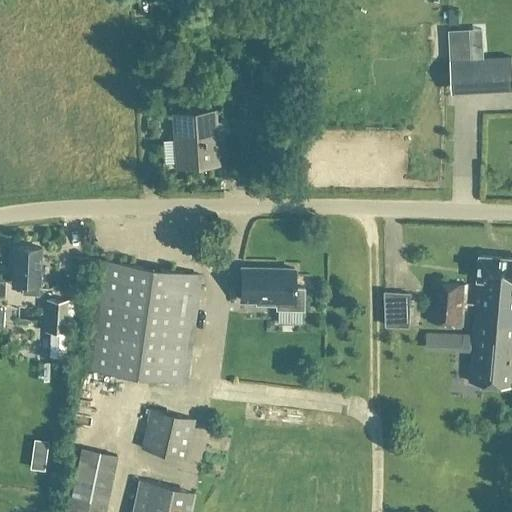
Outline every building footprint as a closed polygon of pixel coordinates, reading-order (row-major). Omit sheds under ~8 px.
[(483,58),(481,28),(449,29),(449,36),(457,36),(458,59),(483,58)] [(510,57),(450,60),(452,86),(511,83),(510,57)] [(261,88),(260,64),(239,65),(241,89),(261,88)] [(452,114),(474,120),(477,107),(455,101),(452,114)] [(218,163),(214,109),(172,113),(176,167),(218,163)] [(39,284),(41,247),(13,246),(11,283),(22,283),(21,293),(38,294),(38,284),(39,284)] [(511,257),(479,254),(476,279),(477,279),(469,380),(511,384),(511,257)] [(185,381),(200,274),(101,260),(86,367),(185,381)] [(294,268),(241,267),(240,300),(254,300),(254,304),(275,305),(274,309),(304,310),(304,287),(294,286),(294,268)] [(461,323),(467,284),(432,279),(427,321),(461,325),(461,323)] [(408,327),(410,293),(383,292),(385,326),(408,327)] [(65,357),(68,300),(48,299),(46,331),(38,330),(37,356),(65,357)] [(426,331),(425,347),(445,348),(446,332),(426,331)] [(447,422),(450,357),(410,355),(408,412),(427,413),(427,422),(447,422)] [(185,458),(194,419),(150,409),(141,448),(185,458)] [(47,455),(48,440),(33,438),(32,453),(47,455)] [(441,450),(462,451),(462,440),(441,440),(441,450)] [(104,511),(116,458),(117,455),(81,447),(67,511),(104,511)] [(138,479),(131,511),(189,511),(194,491),(158,483),(159,477),(148,475),(147,481),(138,479)]
